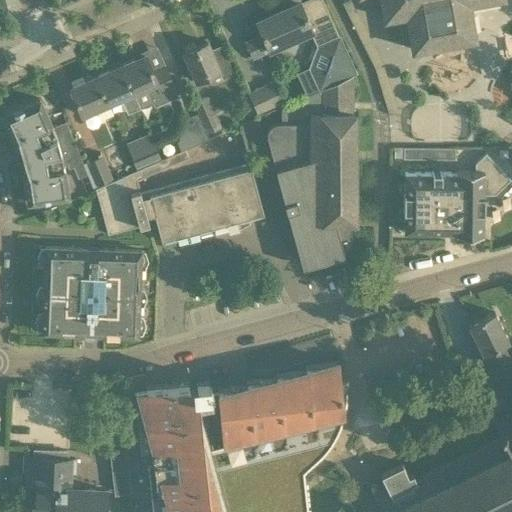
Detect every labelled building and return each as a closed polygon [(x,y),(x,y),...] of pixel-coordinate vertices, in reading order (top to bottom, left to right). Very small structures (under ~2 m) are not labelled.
[(318,90),(353,75),(357,73),(339,35),(338,35),(322,0),(303,0),(301,1),(300,0),(283,0),(286,7),(256,21),(263,35),(247,43),(253,57),(264,52),(273,48),(309,32),(316,45),(307,67),(318,90)] [(351,0),(342,0),(341,1),(375,67),(389,112),(396,110),(382,62),(351,0)] [(483,0),(379,0),(383,18),(405,14),(412,49),(475,38),(468,3),(483,0)] [(221,45),(210,50),(207,42),(184,52),(196,81),(219,71),(222,78),(233,73),(221,45)] [(266,57),(276,53),(273,48),(264,52),(266,57)] [(121,64),(141,108),(153,103),(154,105),(176,96),(163,67),(153,71),(145,54),(121,64)] [(121,64),(96,75),(108,103),(120,98),(127,114),(141,108),(121,64)] [(82,115),(108,103),(96,75),(70,86),(82,115)] [(353,75),(318,90),(280,107),(280,122),(275,122),(273,122),(270,124),(269,125),(268,126),(267,128),(266,130),(265,132),(265,133),(265,135),(265,136),(282,198),(289,224),(299,237),(298,239),(297,240),(297,241),(296,244),(296,245),(296,248),(297,250),(297,251),(298,254),(299,256),(301,258),(302,259),(302,260),(305,261),(307,262),(309,263),(332,256),(335,255),(338,253),(339,253),(342,251),(344,248),(345,246),(347,243),(348,242),(348,239),(349,236),(349,232),(349,220),(355,220),(354,162),(354,150),(354,113),(353,113),(353,75)] [(283,101),(274,80),(247,92),(257,113),(283,101)] [(206,133),(221,127),(207,95),(192,102),(206,133)] [(39,98),(14,109),(2,114),(15,143),(17,142),(22,152),(23,159),(25,169),(22,169),(27,201),(67,195),(61,159),(53,131),(39,98)] [(136,168),(160,158),(152,141),(129,152),(136,168)] [(454,147),(428,147),(428,157),(454,157),(454,147)] [(146,215),(154,213),(149,194),(141,196),(137,179),(187,157),(184,149),(125,175),(94,188),(107,234),(138,225),(148,223),(146,215)] [(482,232),(482,190),(493,191),(507,177),(509,178),(510,178),(485,151),(474,162),(474,169),(456,169),(455,171),(404,171),(403,230),(455,231),(455,233),(482,233),(482,232)] [(110,180),(100,157),(83,164),(93,188),(110,180)] [(148,193),(149,194),(154,213),(161,239),(262,212),(249,165),(148,193)] [(41,330),(73,331),(137,334),(140,249),(44,245),(41,330)] [(495,312),(467,325),(480,351),(481,353),(487,364),(488,366),(509,356),(503,344),(510,341),(495,312)] [(383,477),(369,485),(381,509),(379,510),(380,511),(511,511),(511,362),(509,356),(488,366),(509,411),(491,420),(499,437),(417,476),(415,471),(409,474),(403,461),(381,472),(383,477)] [(464,359),(457,361),(465,386),(472,383),(464,359)] [(187,381),(164,383),(146,385),(145,389),(144,392),(143,399),(142,406),(142,410),(142,414),(142,421),(145,445),(151,511),(306,511),(302,471),(317,457),(321,452),(323,450),(327,445),(330,440),(333,435),(335,433),(337,427),(338,424),(340,419),(341,416),(343,410),(344,404),(344,401),(345,395),(345,392),(345,386),(345,384),(344,381),(338,382),(336,361),(304,365),(304,369),(275,372),(275,377),(245,380),(246,385),(208,389),(207,380),(187,382),(187,381)] [(472,385),(465,387),(467,393),(474,391),(472,385)] [(131,490),(126,451),(125,451),(125,450),(108,452),(114,495),(130,493),(130,490),(131,490)] [(24,488),(28,488),(27,493),(35,493),(34,511),(104,511),(105,489),(78,488),(78,483),(67,482),(67,472),(76,472),(76,458),(68,458),(25,456),(25,471),(24,488)]
